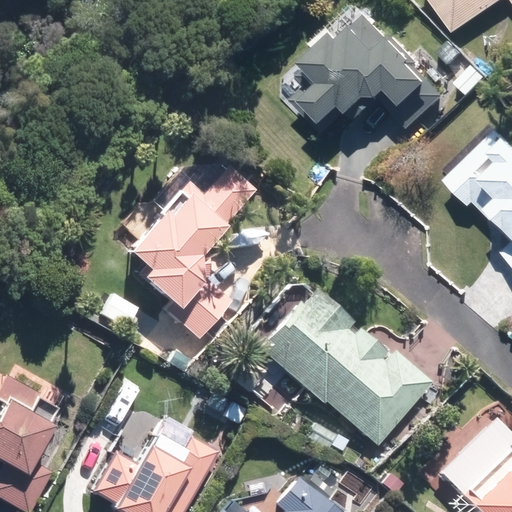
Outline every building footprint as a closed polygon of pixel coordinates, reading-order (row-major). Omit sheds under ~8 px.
[(511,0),(426,0),(450,34),(499,0),(506,0),(511,8),(511,0)] [(441,94),(360,14),(333,40),(325,32),(294,64),(299,70),(292,77),(302,86),(287,101),(321,135),(359,97),(374,98),(405,129),(441,94)] [(461,54),(450,41),(425,61),(436,75),(461,54)] [(483,78),(471,66),(449,91),(462,102),(483,78)] [(511,149),(493,130),(440,181),(466,207),(471,203),(509,241),(498,251),(511,265),(511,149)] [(224,302),(197,279),(195,264),(184,265),(184,259),(208,230),(211,233),(245,191),(216,167),(192,197),(178,186),(152,217),(145,212),(110,255),(130,272),(123,280),(157,307),(154,310),(191,341),(224,302)] [(301,288),(249,350),(367,448),(423,382),(385,350),(381,355),(301,288)] [(0,503),(15,511),(24,511),(45,474),(20,460),(51,404),(0,376),(0,503)] [(177,511),(212,451),(159,421),(148,440),(139,434),(124,461),(107,451),(83,492),(100,502),(96,509),(100,511),(177,511)] [(511,511),(511,430),(445,494),(461,511),(511,511)] [(221,511),(212,504),(205,511),(328,511),(287,477),(265,504),(274,511),(221,511)]
